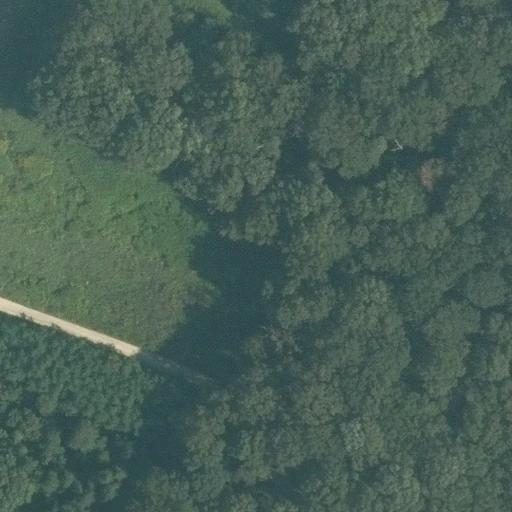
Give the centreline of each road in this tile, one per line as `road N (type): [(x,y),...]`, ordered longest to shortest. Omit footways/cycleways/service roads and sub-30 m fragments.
road 1 (track): [(0,303),(328,429)]
road 2 (track): [(328,429),(400,454),(500,511)]
